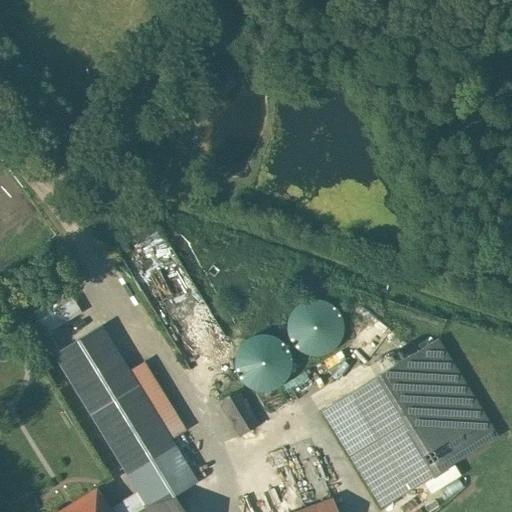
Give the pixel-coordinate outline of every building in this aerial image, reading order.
[(246,0),(219,0),(208,34),(233,42),(246,0)] [(183,347),(219,327),(181,258),(159,271),(162,276),(148,284),(183,347)] [(340,338),(342,327),(339,317),(333,308),(324,302),(313,300),(303,302),(294,308),(288,317),(286,328),(288,339),(294,348),(304,354),(314,356),(325,354),(334,347),(340,338)] [(40,315),(44,327),(82,312),(77,301),(40,315)] [(128,371),(100,326),(52,355),(146,508),(171,494),(171,495),(195,480),(170,439),(128,371)] [(288,374),(290,362),(288,351),(281,342),(272,336),(261,334),(250,337),(241,343),(235,353),(233,364),(235,375),(241,384),(251,390),(262,392),(273,389),(282,383),(288,374)] [(435,342),(322,411),(381,505),(493,436),(435,342)] [(185,430),(142,362),(128,371),(170,439),(185,430)] [(256,425),(236,391),(218,401),(239,436),(256,425)] [(107,511),(94,490),(58,511),(107,511)] [(146,508),(139,511),(182,511),(171,495),(171,494),(146,508)] [(335,511),(331,500),(299,511),(335,511)]
